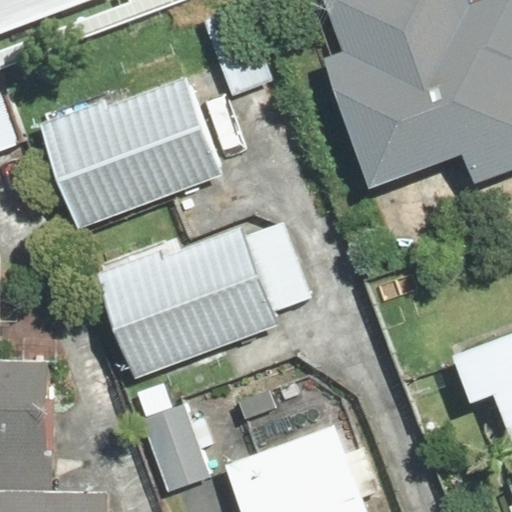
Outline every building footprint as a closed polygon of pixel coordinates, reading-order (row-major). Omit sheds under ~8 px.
[(0,0),(0,24),(66,0),(0,0)] [(511,0),(487,0),(465,8),(461,0),(322,0),(340,51),(321,58),(365,186),(460,154),(469,179),(511,164),(511,0)] [(175,192),(223,176),(190,75),(35,125),(68,226),(175,192)] [(175,192),(192,243),(269,218),(252,167),(223,176),(175,192)] [(97,274),(131,378),(277,330),(269,306),(309,294),(283,214),(269,218),(192,243),(97,274)] [(511,511),(511,330),(454,353),(471,399),(489,392),(511,450),(511,502),(506,505),(509,511),(511,511)] [(0,486),(55,488),(59,360),(0,358),(0,486)] [(211,474),(187,401),(143,416),(167,489),(211,474)] [(342,450),(333,425),(225,464),(242,511),(364,511),(359,496),(384,487),(367,442),(342,450)] [(55,488),(0,486),(0,511),(106,511),(107,489),(55,488)]
